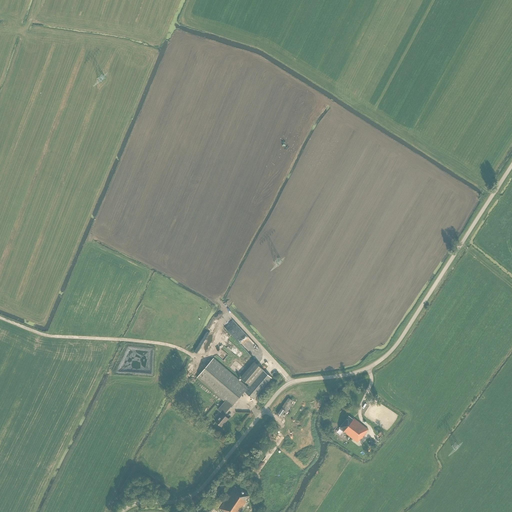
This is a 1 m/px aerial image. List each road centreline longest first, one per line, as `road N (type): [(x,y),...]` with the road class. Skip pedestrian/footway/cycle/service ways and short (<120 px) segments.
road 1 (unclassified): [(125,511),(202,488),(290,383),(360,370),(383,357),(511,169)]
road 2 (track): [(290,383),(224,307),(193,358),(162,344),(46,336),(0,317)]
